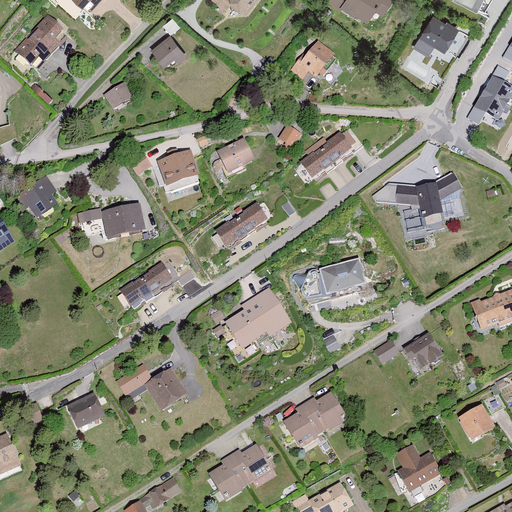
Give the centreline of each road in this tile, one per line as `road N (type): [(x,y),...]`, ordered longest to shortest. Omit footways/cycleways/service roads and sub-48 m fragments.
road 1 (residential): [(435,121),(202,296),(0,412)]
road 2 (residential): [(511,256),(110,511)]
road 3 (residential): [(34,157),(288,108),(425,114),(435,121)]
road 4 (residential): [(34,157),(86,86),(169,0)]
road 5 (residential): [(505,0),(435,121)]
